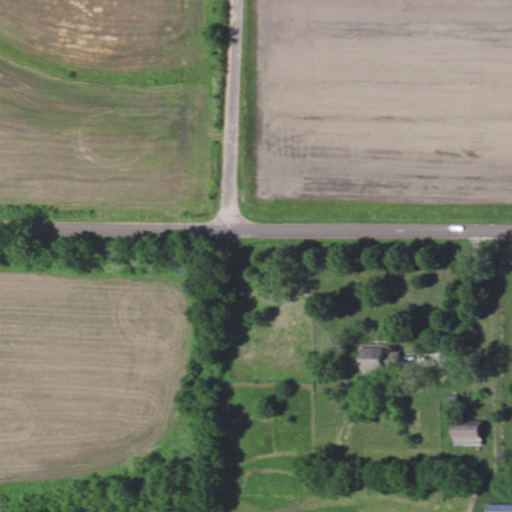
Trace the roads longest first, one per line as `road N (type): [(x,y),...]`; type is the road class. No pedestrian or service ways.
road 1 (residential): [(0,227),(511,231)]
road 2 (residential): [(226,229),(235,0)]
